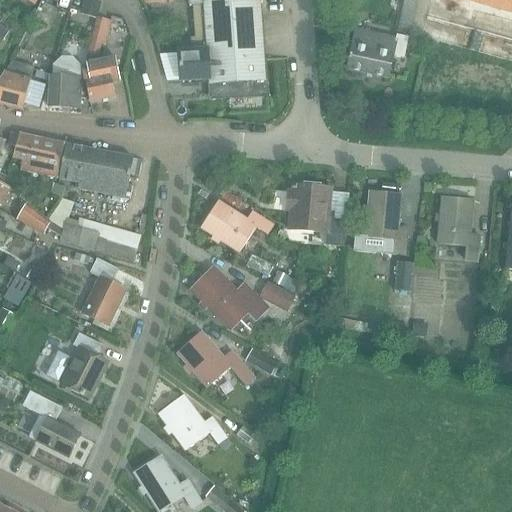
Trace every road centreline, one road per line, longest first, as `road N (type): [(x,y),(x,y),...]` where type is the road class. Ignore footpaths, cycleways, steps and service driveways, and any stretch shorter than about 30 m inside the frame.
road 1 (residential): [(88,511),(128,414),(165,275),(177,170),(168,139)]
road 2 (tertiary): [(308,149),(511,170)]
road 3 (residential): [(168,139),(0,120)]
road 4 (tertiary): [(308,149),(300,0)]
road 5 (residential): [(168,139),(136,20),(121,0)]
road 6 (residential): [(168,139),(308,149)]
